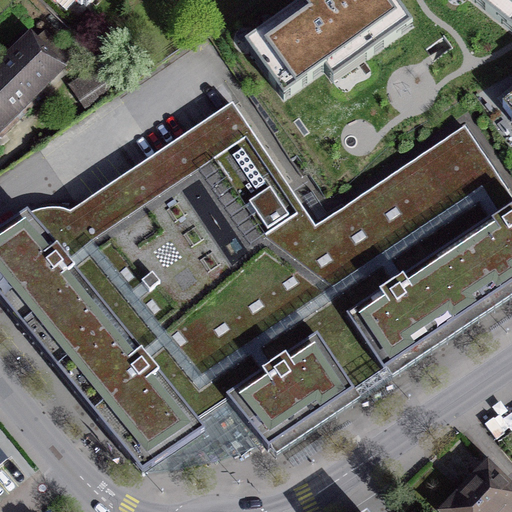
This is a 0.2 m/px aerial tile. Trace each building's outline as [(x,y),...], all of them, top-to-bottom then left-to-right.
[(374,0),(321,0),(250,50),(285,99),(391,24),(374,0)] [(511,0),(473,0),(511,29),(511,0)] [(34,43),(25,34),(0,58),(0,70),(3,74),(0,76),(0,125),(21,105),(19,104),(67,57),(43,34),(34,43)] [(102,78),(76,96),(85,108),(110,91),(102,78)] [(511,98),(503,106),(511,118),(511,98)] [(27,216),(0,234),(0,303),(142,476),(205,433),(197,424),(227,403),(226,401),(316,339),(353,394),(384,375),(346,320),(511,209),(511,201),(465,130),(315,230),(231,107),(69,215),(56,212),(41,212),(27,216)] [(511,209),(346,320),(384,375),(511,289),(511,209)] [(316,339),(226,401),(227,403),(267,453),(353,394),(316,339)] [(205,433),(142,476),(192,470),(267,453),(227,403),(197,424),(205,433)] [(322,440),(286,462),(293,473),(329,450),(322,440)] [(511,491),(488,469),(446,511),(502,511),(511,502),(511,491)]
